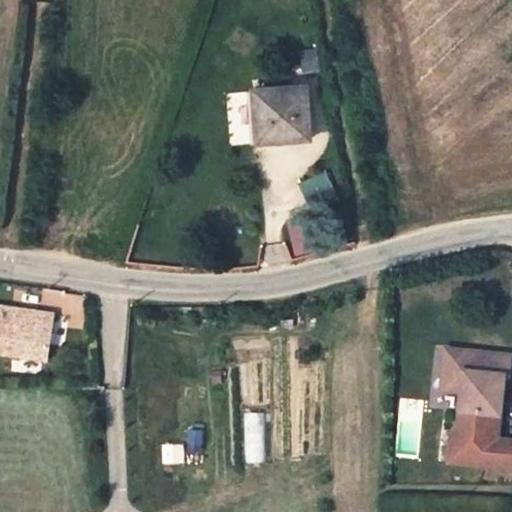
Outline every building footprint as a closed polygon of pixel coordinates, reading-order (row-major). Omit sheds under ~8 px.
[(305,88),(253,92),(258,145),(309,141),(305,88)] [(300,182),(314,213),(339,201),(325,171),(300,182)] [(0,305),(0,318),(52,327),(54,313),(0,305)] [(0,351),(47,358),(52,327),(0,318),(0,351)] [(511,440),(496,438),(499,414),(504,375),(508,377),(511,355),(446,347),(443,369),(462,371),(463,371),(461,389),(458,409),(455,433),(450,432),(447,460),(511,467),(511,440)] [(441,386),(461,389),(463,371),(462,371),(443,369),(441,386)]
